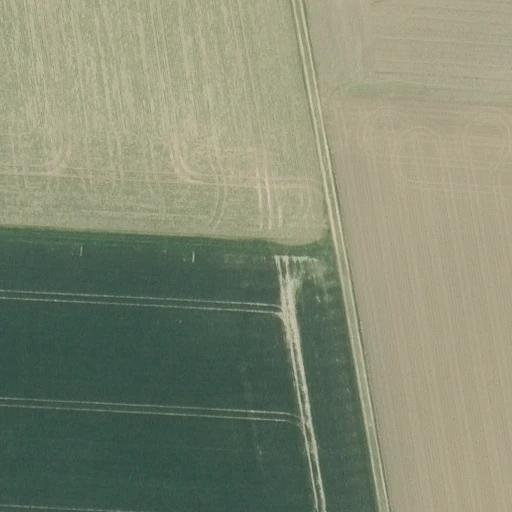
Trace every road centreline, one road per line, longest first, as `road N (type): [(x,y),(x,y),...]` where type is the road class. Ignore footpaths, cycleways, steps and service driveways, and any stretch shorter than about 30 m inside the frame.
road 1 (track): [(382,511),(296,0)]
road 2 (track): [(336,244),(0,228)]
